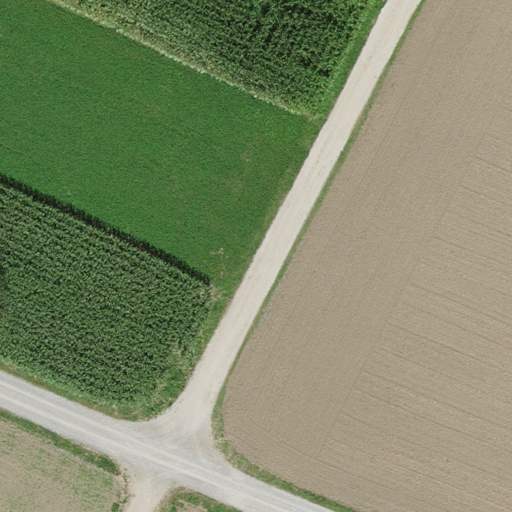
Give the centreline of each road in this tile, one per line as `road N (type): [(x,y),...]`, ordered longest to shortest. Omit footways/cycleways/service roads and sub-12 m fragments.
road 1 (track): [(399,0),(159,463),(287,511)]
road 2 (track): [(134,511),(159,463),(0,389)]
